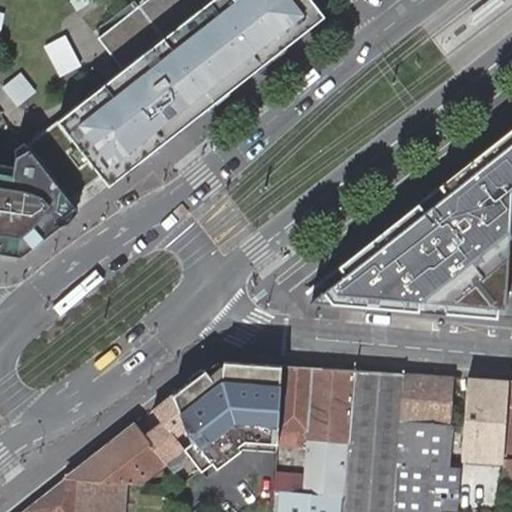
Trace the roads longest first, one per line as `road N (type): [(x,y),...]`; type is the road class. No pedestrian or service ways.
road 1 (primary): [(217,287),(511,53)]
road 2 (primary): [(384,31),(131,227)]
road 3 (residential): [(511,354),(268,333),(217,287)]
road 4 (primary): [(73,406),(217,287)]
road 5 (primary): [(131,227),(5,329)]
road 6 (unclassified): [(5,329),(0,364),(15,398),(43,408),(73,406)]
